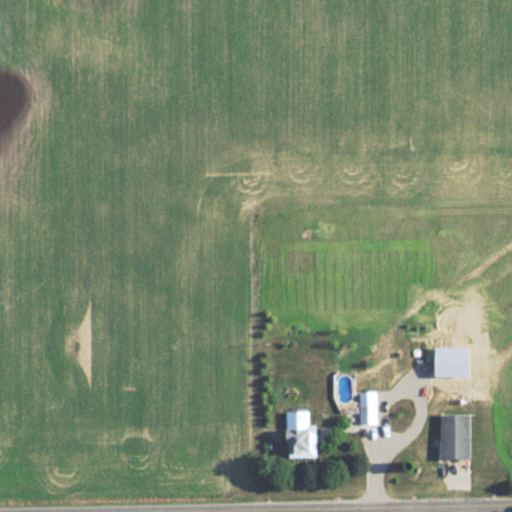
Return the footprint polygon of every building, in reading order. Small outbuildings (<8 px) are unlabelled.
[(370,389),(389,389),(388,367),(370,367),(370,389)] [(354,382),(341,382),(341,397),(354,397),(354,382)] [(359,393),(359,425),(377,425),(377,393),(359,393)] [(413,423),(413,401),(394,401),(394,423),(413,423)] [(476,415),(443,415),(443,460),(476,460),(476,415)] [(313,431),(290,431),(290,459),(313,459),(313,431)]
